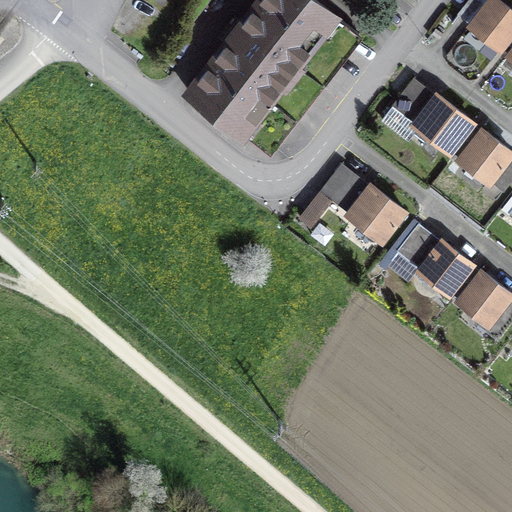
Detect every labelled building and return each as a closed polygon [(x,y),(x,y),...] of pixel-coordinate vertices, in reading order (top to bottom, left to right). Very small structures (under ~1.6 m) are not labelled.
[(316,0),(257,0),(188,90),(267,151),(359,33),(316,0)] [(511,9),(500,0),(487,0),(470,23),(501,47),(511,33),(511,9)] [(413,78),(383,118),(409,139),(415,132),(424,139),(435,138),(451,150),(474,121),(436,92),(435,94),(413,78)] [(492,179),(504,188),(511,177),(511,153),(511,152),(511,150),(481,127),(459,156),(490,181),(492,179)] [(406,209),(370,182),(359,196),(354,192),(362,182),(340,164),(300,216),(310,224),(331,197),(348,210),(347,211),(383,239),(406,209)] [(440,239),(419,223),(399,249),(420,265),(419,267),(450,291),(473,262),(441,238),(440,239)] [(491,320),(502,330),(511,317),(511,295),(511,294),(511,292),(481,268),(458,297),(489,322),(491,320)]
